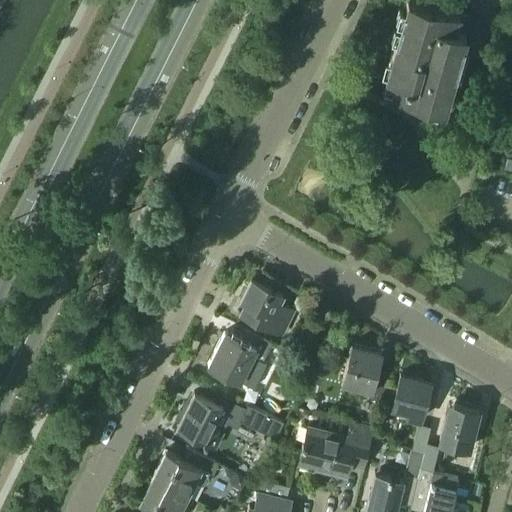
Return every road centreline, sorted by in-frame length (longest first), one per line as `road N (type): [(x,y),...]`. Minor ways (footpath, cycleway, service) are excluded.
road 1 (secondary): [(0,373),(188,0)]
road 2 (residential): [(76,511),(228,217)]
road 3 (residential): [(511,377),(228,217)]
road 4 (secondary): [(143,0),(0,285)]
road 5 (residential): [(228,217),(337,0)]
